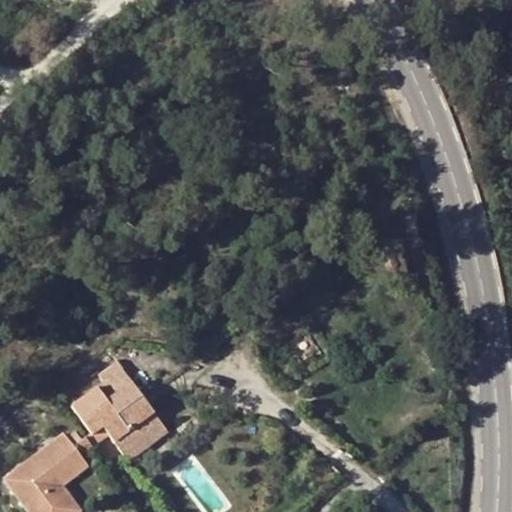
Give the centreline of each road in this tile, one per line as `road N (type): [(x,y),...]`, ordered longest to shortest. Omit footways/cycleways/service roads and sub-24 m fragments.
road 1 (primary): [(496,511),(494,390),(473,243),(420,88),(375,0)]
road 2 (residential): [(0,114),(118,0)]
